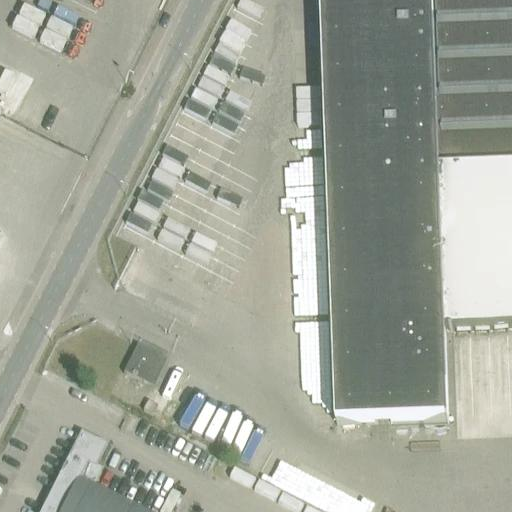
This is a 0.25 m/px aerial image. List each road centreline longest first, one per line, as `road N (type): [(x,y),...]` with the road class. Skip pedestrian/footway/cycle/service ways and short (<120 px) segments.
road 1 (tertiary): [(9,383),(202,0)]
road 2 (unknown): [(9,383),(271,511)]
